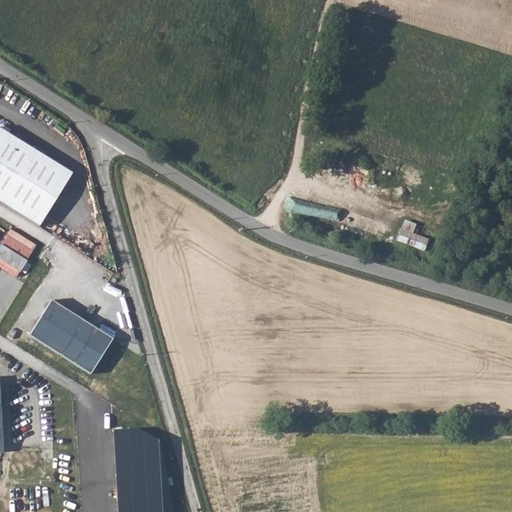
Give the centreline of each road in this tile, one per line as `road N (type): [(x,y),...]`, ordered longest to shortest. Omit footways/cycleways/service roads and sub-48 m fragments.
road 1 (unclassified): [(101,130),(265,231),(511,308)]
road 2 (unclassified): [(101,130),(100,167),(197,511)]
road 3 (unknown): [(270,233),(319,68),(330,0)]
